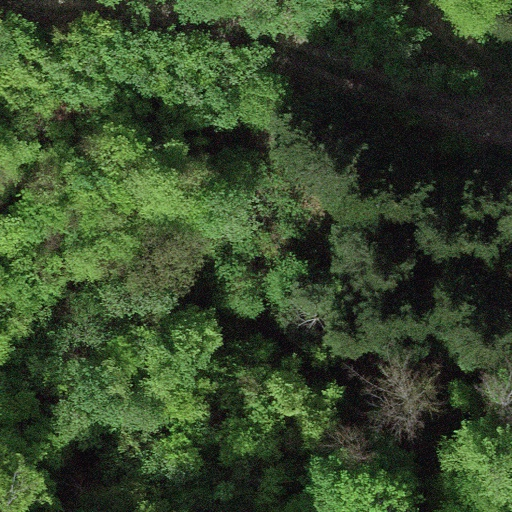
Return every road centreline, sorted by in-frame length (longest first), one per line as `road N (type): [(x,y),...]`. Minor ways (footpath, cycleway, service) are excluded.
road 1 (track): [(0,6),(315,42),(511,89)]
road 2 (track): [(400,0),(511,77)]
